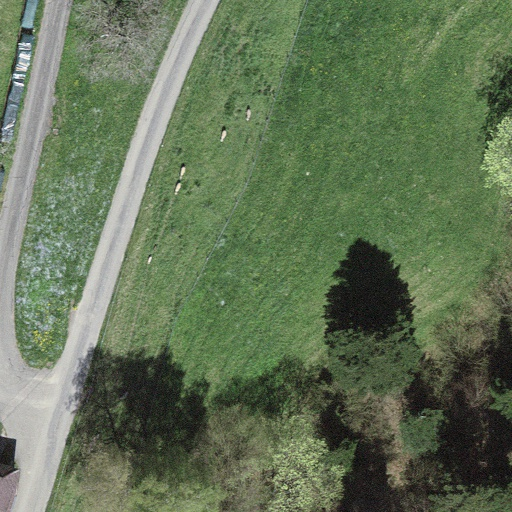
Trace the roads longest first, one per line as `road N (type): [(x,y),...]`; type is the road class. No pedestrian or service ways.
road 1 (track): [(205,0),(164,98),(29,511)]
road 2 (track): [(0,296),(58,0)]
